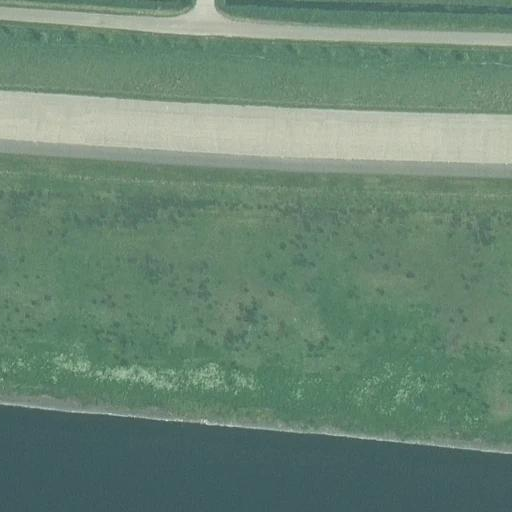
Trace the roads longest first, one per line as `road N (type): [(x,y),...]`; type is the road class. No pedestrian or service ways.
road 1 (unclassified): [(0,148),(511,171)]
road 2 (unclassified): [(511,38),(205,25)]
road 3 (unclassified): [(205,25),(0,11)]
